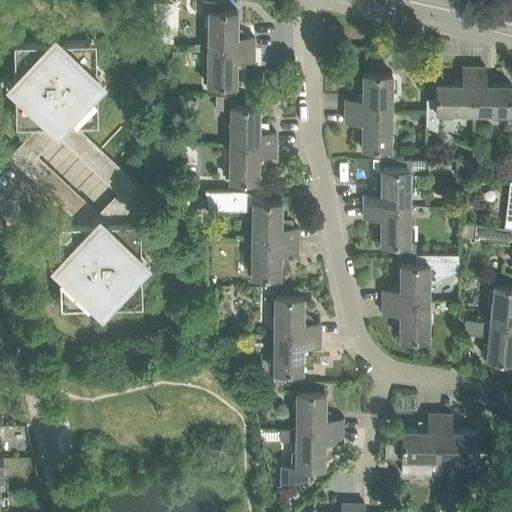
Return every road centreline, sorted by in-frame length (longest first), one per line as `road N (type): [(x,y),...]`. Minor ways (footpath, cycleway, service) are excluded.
road 1 (residential): [(387,368),(359,340),(321,181),(308,0)]
road 2 (residential): [(511,399),(387,368)]
